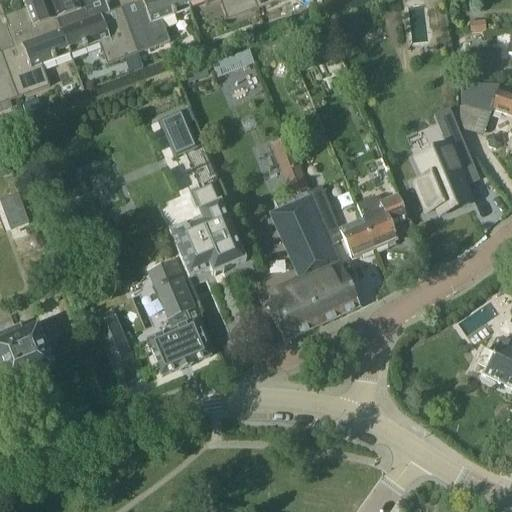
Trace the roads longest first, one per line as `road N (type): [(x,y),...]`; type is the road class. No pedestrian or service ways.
road 1 (residential): [(355,416),(382,324),(511,240)]
road 2 (tertiary): [(0,475),(188,408)]
road 3 (tertiary): [(355,416),(289,403),(188,408)]
road 4 (unknown): [(237,371),(180,241)]
